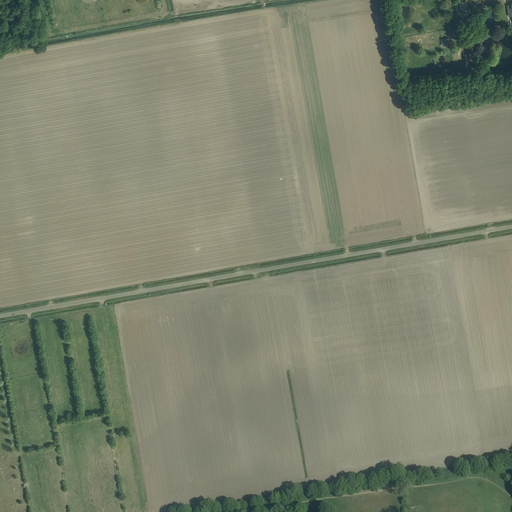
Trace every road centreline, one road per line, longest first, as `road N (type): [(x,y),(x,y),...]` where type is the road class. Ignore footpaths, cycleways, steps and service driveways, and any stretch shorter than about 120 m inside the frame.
road 1 (unclassified): [(0,317),(511,226)]
road 2 (track): [(210,511),(485,466),(511,478)]
